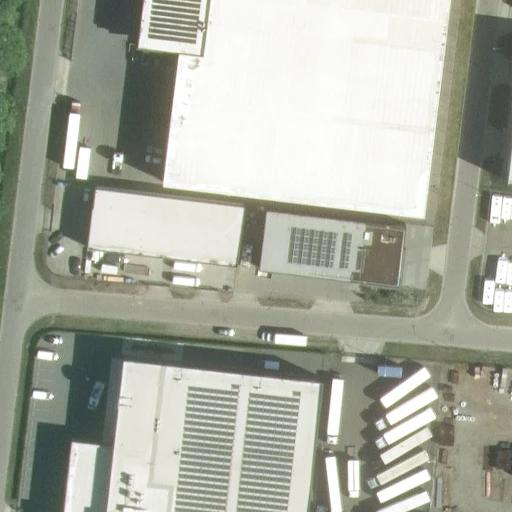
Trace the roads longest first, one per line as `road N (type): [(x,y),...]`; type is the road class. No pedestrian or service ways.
road 1 (unclassified): [(14,301),(448,335)]
road 2 (unclassified): [(448,335),(488,0)]
road 3 (unclassified): [(14,301),(52,0)]
road 4 (unclassified): [(0,423),(14,301)]
